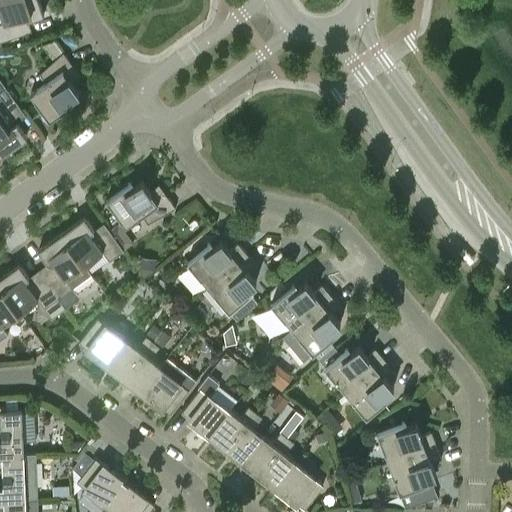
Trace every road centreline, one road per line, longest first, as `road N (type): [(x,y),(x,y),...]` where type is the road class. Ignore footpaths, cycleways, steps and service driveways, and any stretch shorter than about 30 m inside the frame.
road 1 (residential): [(475,511),(474,393),(426,329),(339,226),(305,209),(233,198),(209,186),(163,124)]
road 2 (secondary): [(511,252),(343,29)]
road 3 (residential): [(204,511),(190,484),(66,392),(38,378),(0,379)]
road 4 (residential): [(0,213),(137,116)]
road 5 (residential): [(163,124),(301,31)]
road 6 (residential): [(261,0),(139,90)]
